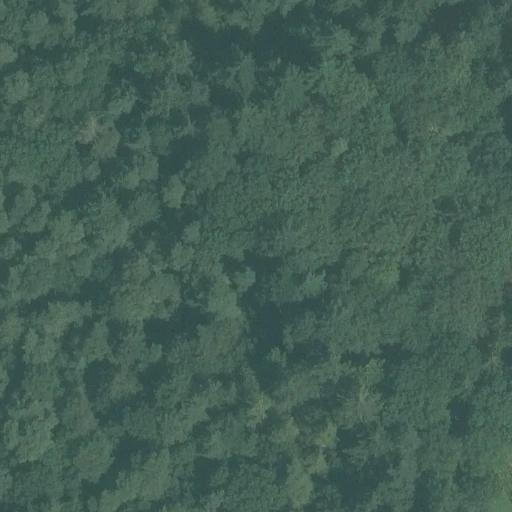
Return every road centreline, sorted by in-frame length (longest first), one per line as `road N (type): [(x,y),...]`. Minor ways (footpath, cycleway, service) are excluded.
road 1 (track): [(402,511),(82,0)]
road 2 (track): [(439,0),(464,77),(465,178),(446,319),(420,398),(374,468)]
